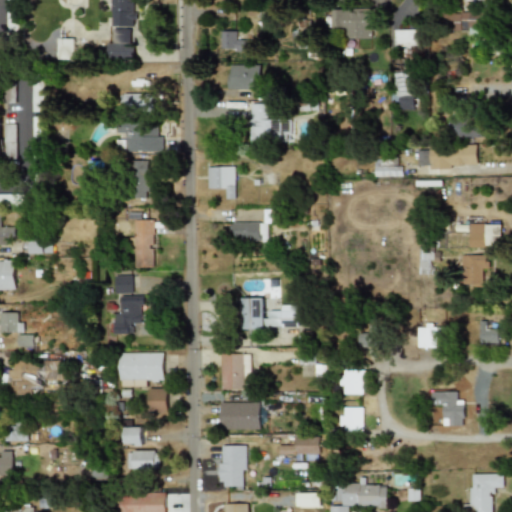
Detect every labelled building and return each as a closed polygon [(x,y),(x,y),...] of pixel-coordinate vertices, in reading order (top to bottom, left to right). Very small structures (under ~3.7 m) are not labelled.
[(110,0),(110,27),(136,27),(136,0),(110,0)] [(373,9),(332,9),(332,29),(342,29),(342,38),(373,38),(373,9)] [(469,36),(487,36),(487,12),(453,12),(453,30),(469,30),(469,36)] [(398,30),(398,47),(424,47),(424,30),(398,30)] [(241,31),(222,31),(222,52),(251,52),(251,41),(241,41),(241,31)] [(75,37),(60,37),(60,59),(75,59),(75,37)] [(135,42),(108,42),(108,60),(135,60),(135,42)] [(229,89),(262,89),(262,64),(229,64),(229,89)] [(33,111),(45,112),(46,80),(33,80),(33,111)] [(417,89),(402,89),(402,110),(417,110),(417,89)] [(125,94),(125,112),(154,112),(154,94),(125,94)] [(271,104),(254,103),(254,141),(294,142),(294,119),(271,119),(271,104)] [(33,141),(45,141),(44,117),(33,117),(33,141)] [(488,118),(452,118),(452,137),(488,137),(488,118)] [(16,160),(17,124),(5,124),(5,160),(16,160)] [(162,152),(162,130),(125,130),(125,152),(162,152)] [(420,145),(420,168),(479,168),(479,145),(420,145)] [(405,166),(397,166),(397,158),(376,158),(376,176),(405,176),(405,166)] [(130,160),(130,197),(149,198),(149,160),(130,160)] [(208,189),(225,188),(226,199),(235,198),(234,166),(207,167),(208,189)] [(271,224),(285,224),(285,207),(271,207),(271,224)] [(2,213),(0,213),(0,244),(14,244),(14,224),(2,224),(2,213)] [(154,219),(131,219),(131,264),(154,264),(154,219)] [(268,223),(231,222),(230,240),(267,241),(268,223)] [(470,246),(502,246),(502,224),(470,224),(470,246)] [(27,252),(42,252),(42,240),(27,240),(27,252)] [(420,275),(431,275),(432,249),(421,249),(420,275)] [(462,255),(463,286),(483,285),(483,268),(488,268),(487,254),(462,255)] [(0,290),(15,290),(15,260),(0,260),(0,290)] [(132,294),(132,276),(113,276),(114,294),(132,294)] [(129,334),(129,324),(142,323),(142,296),(120,296),(121,313),(114,314),(114,335),(129,334)] [(242,297),(240,330),(262,331),(264,298),(242,297)] [(298,305),(280,305),(280,311),(270,310),(270,337),(286,337),(286,330),(297,330),(298,305)] [(0,333),(19,333),(19,312),(0,312),(0,333)] [(479,322),(479,343),(499,343),(499,330),(486,330),(485,322),(479,322)] [(442,333),(421,331),(419,346),(440,348),(442,333)] [(22,346),(23,340),(27,340),(27,345),(31,345),(31,336),(17,336),(16,346),(22,346)] [(314,364),(315,352),(299,351),(298,364),(314,364)] [(163,353),(119,353),(120,386),(145,386),(145,381),(163,381),(163,353)] [(221,390),(251,390),(250,354),(220,355),(221,390)] [(62,382),(62,358),(7,358),(8,394),(31,394),(31,382),(62,382)] [(363,371),(341,370),(341,386),(344,386),(344,394),(363,394),(363,371)] [(167,413),(166,389),(148,389),(148,414),(167,413)] [(432,392),(432,405),(443,405),(443,426),(463,426),(463,401),(457,401),(457,392),(432,392)] [(259,403),(221,403),(221,430),(259,430),(259,403)] [(363,408),(344,408),(343,429),(362,430),(363,408)] [(142,445),(142,428),(124,428),(124,445),(142,445)] [(320,454),(320,437),(295,438),(295,446),(280,446),(280,455),(320,454)] [(224,486),(244,487),(245,446),(224,446),(224,486)] [(0,476),(13,476),(13,450),(1,450),(1,458),(0,458),(0,476)] [(154,451),(127,451),(127,470),(154,470),(154,451)] [(470,474),(470,511),(492,511),(492,488),(503,488),(503,474),(470,474)] [(331,506),(331,511),(349,511),(350,507),(387,507),(387,485),(339,485),(339,506),(331,506)] [(322,507),(322,492),(298,493),(299,508),(322,507)] [(165,511),(165,495),(122,496),(121,511),(165,511)]
